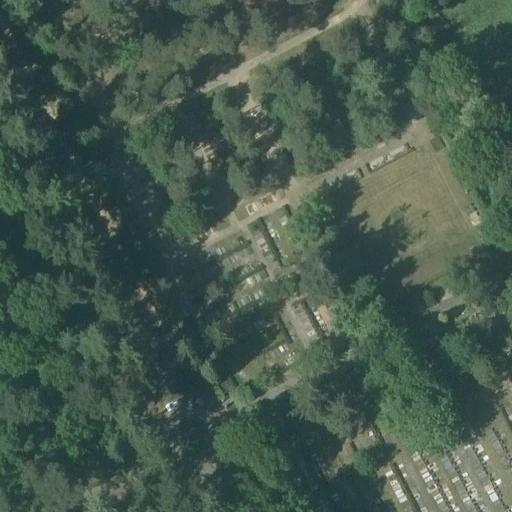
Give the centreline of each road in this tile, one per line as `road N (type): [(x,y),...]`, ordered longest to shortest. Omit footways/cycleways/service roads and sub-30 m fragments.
road 1 (track): [(0,70),(174,412)]
road 2 (unclassified): [(202,413),(174,412),(158,435),(176,464),(201,462)]
